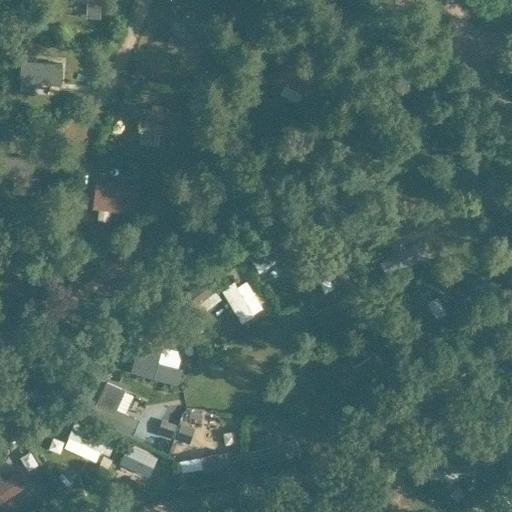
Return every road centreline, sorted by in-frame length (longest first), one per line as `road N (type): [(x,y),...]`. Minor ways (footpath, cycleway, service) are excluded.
road 1 (track): [(463,37),(0,338)]
road 2 (track): [(511,327),(283,482),(201,490),(165,506)]
road 3 (unknown): [(68,137),(120,0)]
